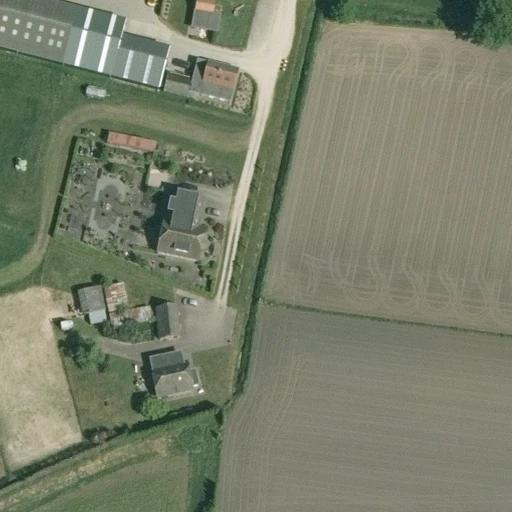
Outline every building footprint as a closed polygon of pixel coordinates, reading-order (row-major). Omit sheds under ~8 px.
[(77,6),(52,0),(0,0),(0,48),(64,63),(77,6)] [(217,5),(198,2),(196,13),(215,16),(217,5)] [(112,76),(125,26),(76,14),(64,65),(112,76)] [(156,92),(160,76),(163,63),(140,57),(133,86),(156,92)] [(180,81),(160,76),(156,92),(191,101),(193,94),(200,96),(199,97),(229,104),(237,73),(197,63),(191,84),(180,81)] [(171,225),(163,223),(156,255),(197,264),(204,232),(192,229),(193,221),(197,222),(202,203),(170,196),(166,215),(173,217),(171,225)] [(102,289),(108,315),(128,311),(122,286),(102,289)] [(105,313),(100,289),(76,294),(82,318),(105,313)] [(111,332),(151,324),(148,308),(108,317),(111,332)] [(179,342),(176,309),(153,311),(157,343),(179,342)] [(197,336),(196,320),(181,321),(182,336),(197,336)] [(185,364),(183,364),(181,354),(149,361),(151,372),(149,372),(155,400),(191,392),(191,390),(198,388),(195,373),(187,375),(185,364)] [(171,440),(141,437),(135,500),(165,503),(171,440)]
